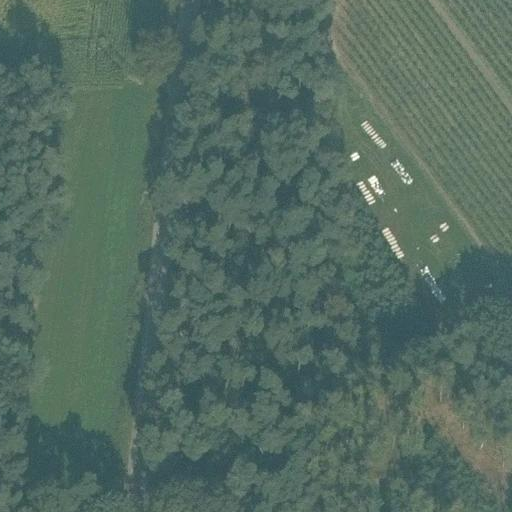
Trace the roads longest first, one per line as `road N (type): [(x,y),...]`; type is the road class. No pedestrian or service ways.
road 1 (tertiary): [(131,511),(187,0)]
road 2 (track): [(132,511),(159,490),(340,399)]
